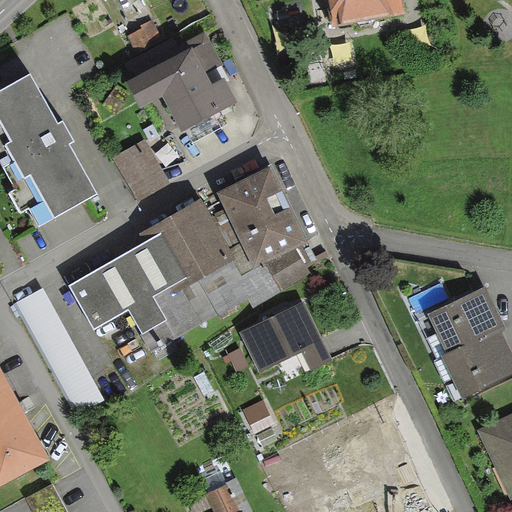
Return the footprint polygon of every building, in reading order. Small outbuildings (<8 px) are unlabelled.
[(325,0),(331,28),(339,26),(340,29),(357,26),(360,28),(372,26),(374,23),(393,19),(393,16),(406,14),(403,0),(325,0)] [(162,38),(153,17),(141,22),(142,25),(127,32),(136,50),(162,38)] [(205,27),(126,70),(141,97),(162,86),(182,122),(238,91),(225,66),(212,73),(204,56),(217,49),(205,27)] [(34,224),(96,189),(67,137),(71,135),(60,114),(55,117),(28,68),(0,83),(0,164),(13,188),(6,192),(17,210),(24,206),(34,224)] [(131,91),(117,83),(103,104),(117,113),(131,91)] [(113,155),(140,199),(172,181),(145,136),(113,155)] [(271,157),(216,184),(243,238),(254,261),(295,241),(309,234),(271,157)] [(66,277),(93,324),(128,305),(160,361),(184,348),(177,336),(250,294),(238,273),(242,271),(232,253),(235,251),(231,244),(201,191),(138,227),(142,234),(66,277)] [(243,238),(231,244),(235,251),(232,253),(242,271),(255,263),(254,261),(243,238)] [(310,270),(295,241),(254,261),(255,263),(242,271),(238,273),(250,294),(256,304),(310,270)] [(487,279),(429,307),(440,329),(427,335),(437,357),(503,325),(508,322),(487,279)] [(42,288),(13,304),(77,417),(106,401),(42,288)] [(312,370),(332,359),(304,301),(280,313),(240,333),(260,373),(302,351),(312,370)] [(463,392),(511,367),(511,344),(503,325),(437,357),(434,358),(445,379),(454,374),(463,392)] [(251,365),(241,347),(229,354),(238,371),(251,365)] [(0,485),(50,458),(21,407),(0,367),(0,485)] [(511,404),(511,377),(484,392),(495,414),(511,404)] [(244,409),(256,434),(276,424),(264,400),(244,409)] [(511,495),(511,494),(511,408),(478,426),(511,495)] [(260,435),(265,446),(278,439),(273,429),(260,435)] [(313,497),(320,511),(453,511),(431,459),(398,473),(394,463),(313,497)] [(240,511),(226,481),(221,471),(202,480),(208,493),(214,507),(216,511),(240,511)] [(252,511),(237,476),(226,481),(240,511),(252,511)] [(34,511),(70,511),(54,483),(26,498),(34,511)] [(203,511),(214,507),(208,493),(188,502),(192,511),(203,511)]
